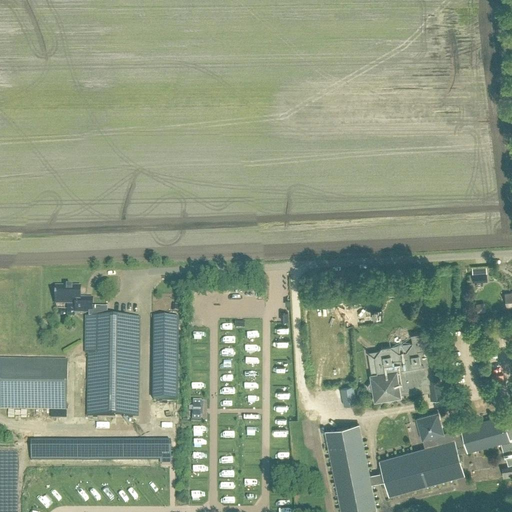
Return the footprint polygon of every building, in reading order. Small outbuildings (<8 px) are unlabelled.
[(472,267),(473,274),(473,282),(488,281),(487,266),(472,267)] [(455,268),(456,285),(471,284),(470,267),(455,268)] [(89,314),(88,402),(87,418),(138,419),(138,402),(140,320),(107,319),(108,309),(93,309),(93,300),(81,300),(81,289),(65,288),(65,290),(56,290),(56,306),(76,306),(76,314),(89,314)] [(460,311),(471,310),(470,302),(459,303),(460,311)] [(154,320),(153,400),(177,401),(179,320),(154,320)] [(366,350),(366,351),(368,352),(375,357),(377,372),(371,373),(370,374),(371,380),(367,386),(373,391),(374,401),(384,399),(390,403),(395,397),(401,396),(401,394),(421,390),(421,393),(422,393),(421,390),(429,389),(430,392),(431,399),(443,397),(443,394),(437,359),(437,357),(443,356),(442,348),(436,349),(435,347),(439,347),(436,330),(412,334),(413,342),(407,351),(399,352),(390,346),(382,347),(379,350),(375,356),(368,351),(366,350)] [(67,361),(0,361),(0,367),(0,411),(67,413),(67,361)] [(341,388),(344,405),(357,403),(353,385),(341,388)] [(383,471),(380,472),(382,481),(386,481),(390,494),(465,474),(458,452),(467,450),(467,451),(500,442),(501,442),(505,458),(507,457),(508,464),(511,463),(511,390),(511,391),(511,392),(511,413),(502,416),(461,427),(444,432),(438,412),(417,417),(425,447),(380,459),(383,471)] [(372,484),(375,483),(373,473),(370,474),(360,424),(326,430),(342,511),(360,511),(377,509),(372,484)] [(511,465),(502,466),(503,477),(511,476),(511,465)]
